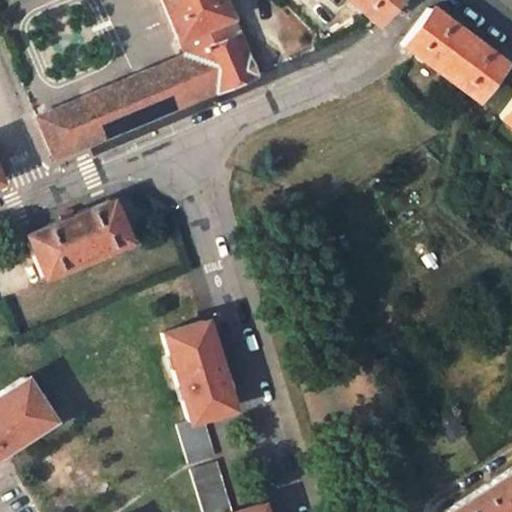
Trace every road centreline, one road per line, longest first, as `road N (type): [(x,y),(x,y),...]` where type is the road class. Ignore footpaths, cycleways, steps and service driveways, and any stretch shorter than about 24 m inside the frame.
road 1 (residential): [(295,511),(185,149)]
road 2 (residential): [(378,43),(342,70),(185,149)]
road 3 (residential): [(185,149),(40,198)]
